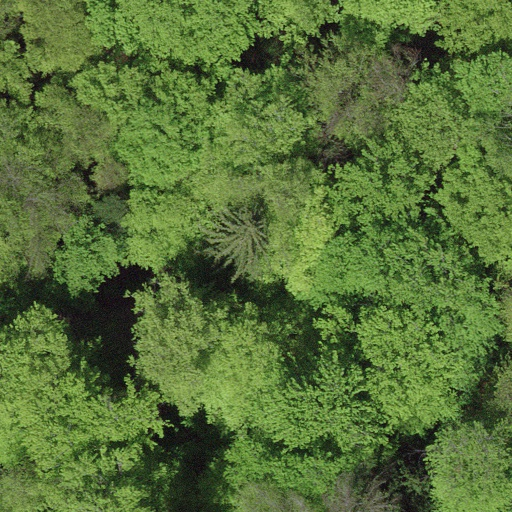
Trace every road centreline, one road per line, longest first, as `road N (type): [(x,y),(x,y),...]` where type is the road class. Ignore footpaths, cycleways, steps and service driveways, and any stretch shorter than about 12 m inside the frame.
road 1 (track): [(511,83),(210,315),(0,499)]
road 2 (track): [(210,315),(0,354)]
